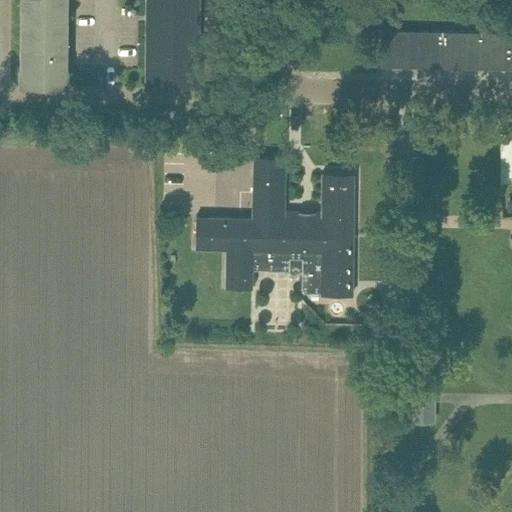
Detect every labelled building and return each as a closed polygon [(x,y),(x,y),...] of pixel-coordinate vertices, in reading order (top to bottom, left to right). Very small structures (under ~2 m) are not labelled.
[(39,78),(46,78),(46,82),(65,82),(65,67),(64,67),(64,0),(22,0),(21,67),(20,67),(20,82),(39,82),(39,78)] [(197,0),(147,0),(146,84),(196,84),(197,0)] [(511,67),(511,31),(381,28),(380,65),(511,67)] [(369,65),(369,52),(360,52),(360,64),(369,65)] [(511,130),(500,131),(500,180),(511,179),(511,130)] [(320,292),(352,293),(353,173),(321,172),(320,210),(284,209),(285,156),(253,155),(252,216),(196,215),(195,247),(226,248),(225,285),(252,286),(252,266),(301,268),(301,289),(320,290),(320,292)] [(414,196),(413,244),(434,244),(434,197),(414,196)] [(232,206),(219,205),(219,215),(232,215),(232,206)] [(412,420),(420,420),(433,420),(433,373),(412,373),(412,420)]
